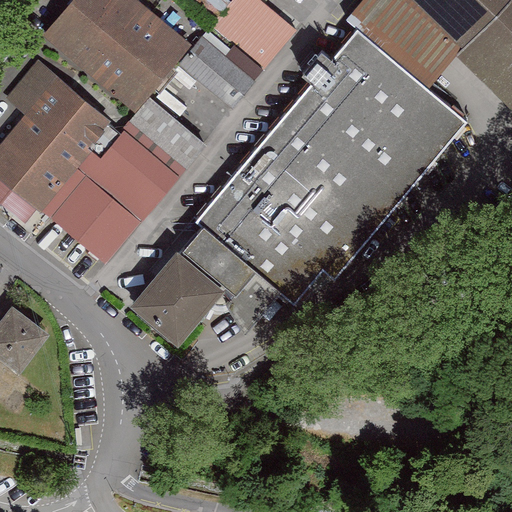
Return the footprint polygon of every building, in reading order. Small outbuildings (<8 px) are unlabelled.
[(191,46),(135,0),(76,0),(48,35),(139,110),(191,46)] [(301,33),(261,0),(234,0),(214,25),(269,71),(301,33)] [(511,0),(418,0),(511,87),(511,0)] [(269,71),(214,25),(182,63),(238,109),(269,71)] [(472,121),(359,27),(199,218),(206,224),(138,306),(185,344),(226,295),(252,336),(287,294),(300,304),(326,272),(338,281),(472,121)] [(124,131),(36,60),(7,96),(28,113),(0,148),(0,197),(34,225),(44,212),(107,264),(205,144),(150,100),(124,131)] [(15,306),(0,326),(0,352),(24,370),(52,334),(15,306)]
